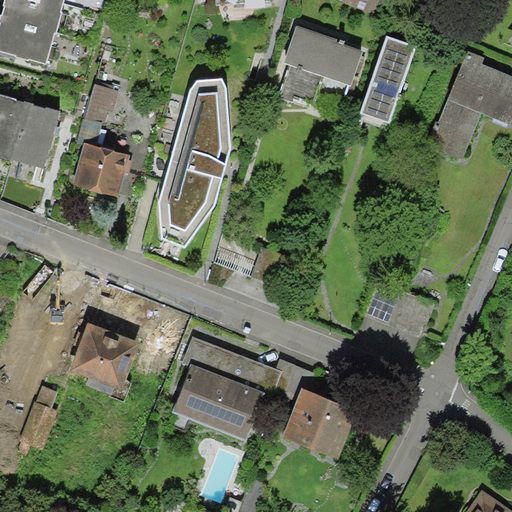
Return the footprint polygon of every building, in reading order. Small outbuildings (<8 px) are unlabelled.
[(64,0),(2,0),(0,10),(0,50),(46,64),(64,0)] [(278,0),(213,0),(215,9),(276,10),(278,0)] [(342,0),(341,4),(371,15),(376,0),(342,0)] [(362,51),(297,30),(276,95),(340,117),(362,51)] [(415,48),(384,38),(357,116),(389,126),(415,48)] [(485,62),(466,55),(428,152),(465,167),(485,117),(511,127),(511,79),(483,68),(485,62)] [(222,83),(196,84),(189,92),(157,204),(160,239),(185,248),(215,211),(229,152),(222,83)] [(74,186),(119,199),(131,157),(106,150),(122,94),(93,85),(77,145),(85,147),(74,186)] [(62,112),(0,95),(0,156),(46,169),(62,112)] [(297,256),(226,231),(214,265),(285,290),(297,256)] [(433,304),(380,283),(367,317),(419,338),(433,304)] [(140,344),(88,323),(69,369),(88,377),(84,386),(123,403),(130,385),(124,383),(140,344)] [(191,337),(183,359),(194,363),(175,414),(243,440),(261,393),(285,402),(299,365),(279,358),(275,369),(191,337)] [(63,395),(40,387),(27,420),(50,429),(63,395)] [(357,409),(301,387),(281,437),(337,459),(357,409)] [(511,511),(511,510),(480,487),(461,511),(511,511)]
